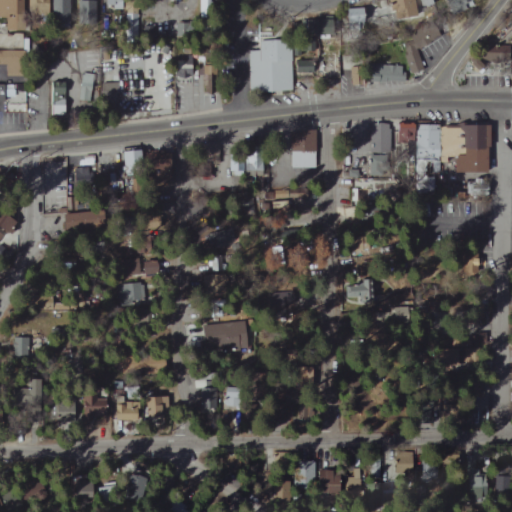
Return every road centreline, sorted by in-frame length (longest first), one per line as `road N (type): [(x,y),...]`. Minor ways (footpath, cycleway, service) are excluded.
road 1 (tertiary): [(0,149),(323,109),(511,100)]
road 2 (residential): [(502,100),(501,435)]
road 3 (residential): [(323,437),(330,314),(323,109)]
road 4 (residential): [(187,444),(511,434)]
road 5 (residential): [(187,444),(176,341),(175,127)]
road 6 (residential): [(0,453),(187,444)]
road 7 (residential): [(0,297),(30,220),(28,145)]
road 8 (residential): [(498,0),(418,100)]
